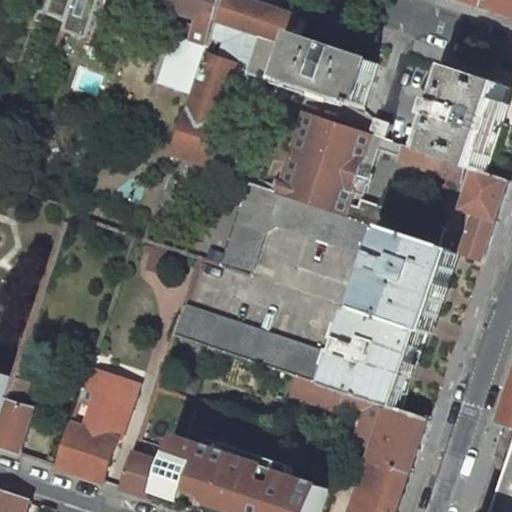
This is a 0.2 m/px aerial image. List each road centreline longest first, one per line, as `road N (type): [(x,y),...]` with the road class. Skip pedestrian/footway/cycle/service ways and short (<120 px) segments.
road 1 (residential): [(438,511),(511,291)]
road 2 (residential): [(511,49),(362,0)]
road 3 (residential): [(118,511),(0,472)]
